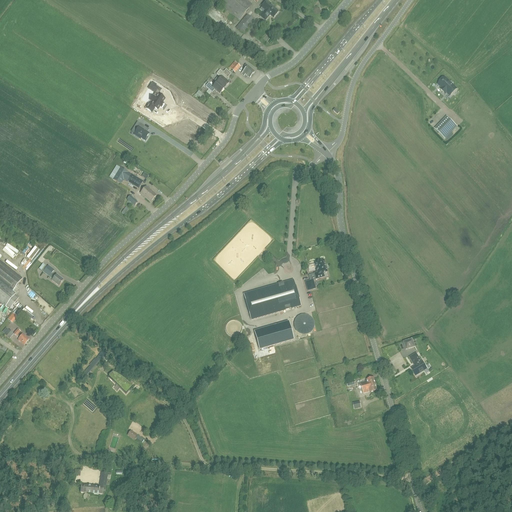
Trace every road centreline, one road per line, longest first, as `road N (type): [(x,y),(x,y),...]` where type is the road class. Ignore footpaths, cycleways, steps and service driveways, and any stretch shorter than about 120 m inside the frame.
road 1 (track): [(40,378),(71,404),(69,439),(81,453),(411,476)]
road 2 (unclassified): [(0,381),(107,257),(218,149),(253,92)]
road 3 (secondary): [(421,511),(343,235),(338,173),(326,152)]
road 4 (primary): [(242,155),(139,243),(69,317)]
road 5 (primary): [(69,317),(248,165)]
road 6 (tertiary): [(410,0),(359,67),(341,135),(326,152)]
road 7 (unknown): [(299,311),(241,321),(236,290),(287,275)]
road 8 (unclassified): [(253,92),(293,63),(349,0)]
